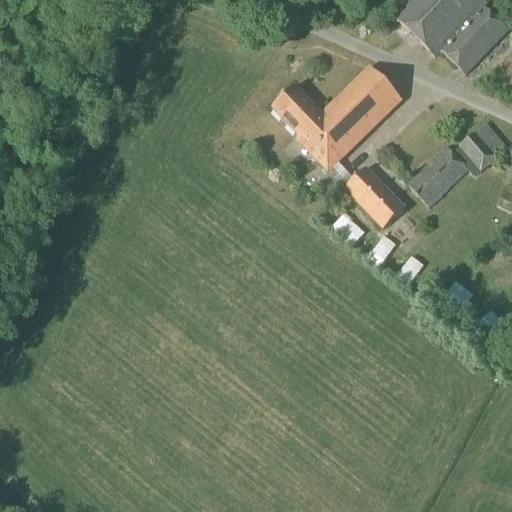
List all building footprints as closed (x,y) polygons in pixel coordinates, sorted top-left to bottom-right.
[(465,78),(507,33),(483,10),(492,0),(414,0),(394,21),(435,61),(440,55),(465,78)] [(336,167),(401,103),(369,70),(321,118),(294,90),(271,112),(313,158),(311,161),(383,233),(404,211),(365,171),(352,184),(336,167)] [(495,159),(504,151),(485,128),(452,156),(446,151),(407,188),(428,211),(475,167),(481,174),(496,160),(495,159)] [(511,174),(511,146),(501,169),(511,174)] [(511,217),(511,192),(506,189),(496,209),(511,217)] [(470,280),(454,299),(467,310),(482,292),(470,280)]
